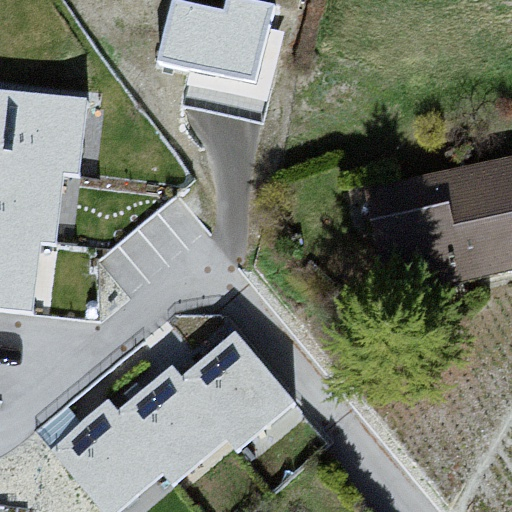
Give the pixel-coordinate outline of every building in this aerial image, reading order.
[(283,2),(270,0),(172,0),(161,86),(269,101),(283,2)] [(0,302),(57,308),(64,241),(82,243),(90,165),(105,167),(112,103),(5,92),(0,139),(0,302)] [(511,277),(511,159),(363,191),(387,304),(511,277)] [(115,365),(48,428),(127,511),(180,461),(197,479),(244,436),(259,452),(306,409),(246,345),(209,380),(179,349),(137,388),(115,365)] [(0,511),(45,511),(47,463),(0,461),(0,511)]
